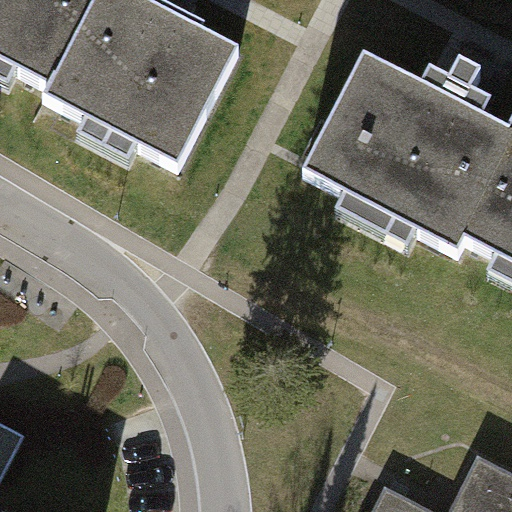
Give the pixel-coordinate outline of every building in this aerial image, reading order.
[(0,0),(0,72),(55,102),(109,0),(0,0)] [(50,113),(175,179),(236,63),(116,0),(109,0),(55,102),(50,113)] [(306,193),(459,271),(465,259),(511,165),(511,153),(364,79),(306,193)] [(511,165),(465,259),(511,283),(511,165)] [(426,511),(385,491),(374,511),(511,511),(511,477),(478,460),(451,511),(426,511)]
